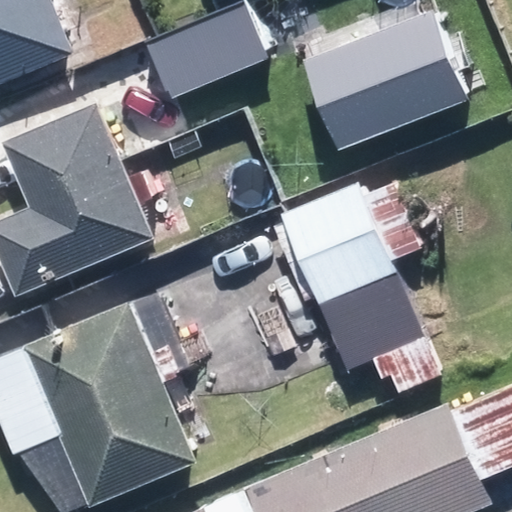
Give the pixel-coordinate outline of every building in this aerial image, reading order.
[(0,0),(0,80),(94,44),(76,0),(0,0)] [(188,91),(288,48),(267,0),(249,0),(165,36),(173,55),(188,91)] [(491,88),(456,0),(452,0),(323,51),(359,140),(491,88)] [(177,228),(118,89),(21,130),(49,198),(5,216),(35,287),(177,228)] [(417,262),(378,173),(282,214),(321,303),(417,262)] [(347,366),(428,332),(404,275),(323,309),(347,366)] [(221,452),(153,289),(43,334),(45,337),(81,426),(83,430),(109,494),(111,497),(221,452)] [(45,337),(0,355),(0,367),(32,446),(81,426),(45,337)] [(395,378),(402,395),(443,377),(427,338),(375,360),(385,383),(395,378)] [(511,385),(474,402),(503,470),(511,465),(511,385)] [(474,402),(470,391),(266,478),(266,480),(280,511),(465,511),(511,492),(511,490),(503,470),(474,402)] [(83,430),(38,448),(79,507),(109,494),(83,430)] [(280,511),(266,480),(226,497),(232,511),(280,511)] [(232,511),(226,497),(190,511),(232,511)]
